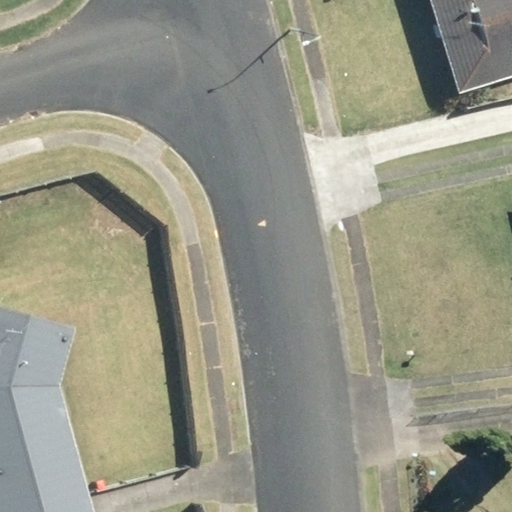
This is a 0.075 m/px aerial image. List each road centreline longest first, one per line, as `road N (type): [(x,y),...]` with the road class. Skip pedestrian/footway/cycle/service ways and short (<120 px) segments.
road 1 (residential): [(234,32),(313,423),(321,511)]
road 2 (residential): [(0,96),(234,32)]
